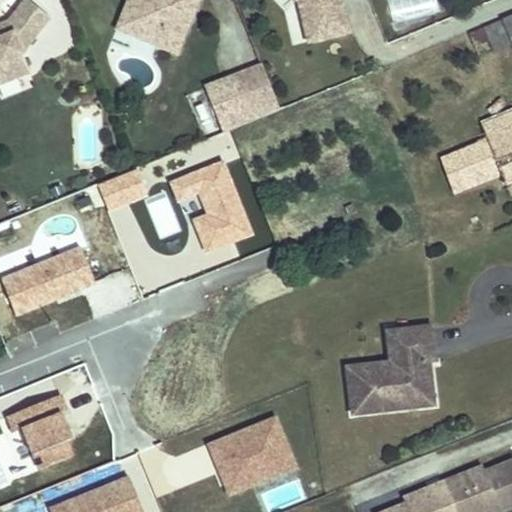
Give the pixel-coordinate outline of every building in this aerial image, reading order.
[(22,53),(51,19),(28,0),(10,22),(0,25),(0,83),(30,72),(22,53)] [(143,0),(129,0),(120,23),(164,40),(167,34),(140,24),(137,16),(143,0)] [(187,50),(206,0),(143,0),(137,16),(140,24),(167,34),(164,40),(187,50)] [(341,0),(295,0),(298,3),(308,42),(349,32),(341,0)] [(511,17),(503,21),(511,42),(511,17)] [(511,44),(511,42),(503,21),(470,35),(475,47),(490,41),(494,52),(511,44)] [(280,110),(263,68),(237,78),(254,120),(280,110)] [(511,180),(511,106),(474,123),(479,136),(434,155),(448,188),(498,166),(505,183),(511,180)] [(80,244),(0,275),(0,277),(15,315),(96,283),(80,244)] [(418,406),(414,362),(434,360),(438,359),(435,329),(390,333),(393,363),(348,368),(353,413),(418,406)] [(439,404),(434,360),(414,362),(418,406),(439,404)] [(60,396),(8,417),(14,432),(23,429),(40,470),(72,457),(66,442),(70,440),(60,414),(66,411),(60,396)] [(276,414),(204,443),(226,497),(298,469),(276,414)] [(499,511),(511,507),(511,461),(485,472),(461,482),(459,476),(426,489),(429,495),(405,504),(385,511),(499,511)] [(461,482),(485,472),(483,467),(459,476),(461,482)] [(142,511),(129,478),(49,510),(50,511),(142,511)] [(405,504),(429,495),(426,489),(403,498),(405,504)]
